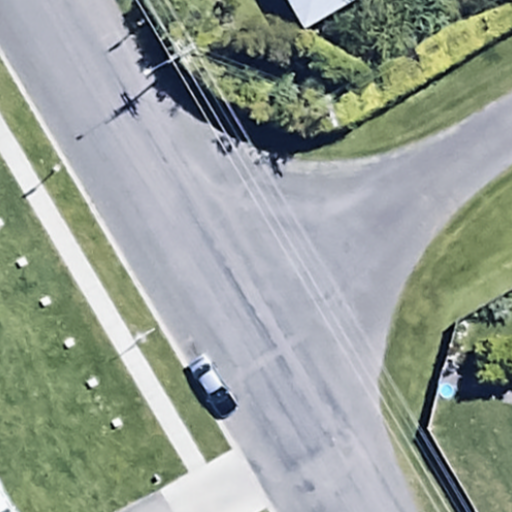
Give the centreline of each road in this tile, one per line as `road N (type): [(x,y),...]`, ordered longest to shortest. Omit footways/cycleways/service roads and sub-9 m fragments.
road 1 (residential): [(511,110),(192,300)]
road 2 (unclassified): [(192,300),(14,0)]
road 3 (unclassified): [(288,461),(192,300)]
